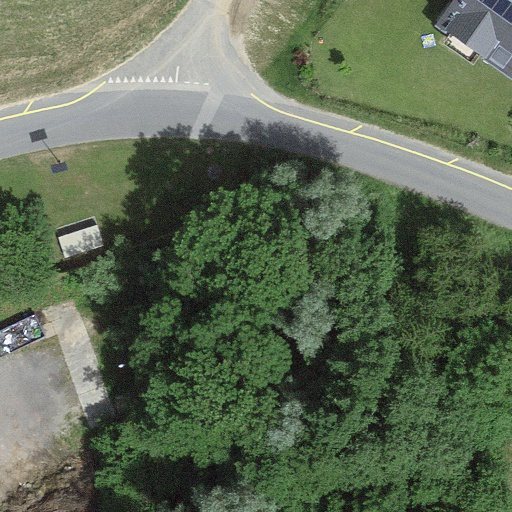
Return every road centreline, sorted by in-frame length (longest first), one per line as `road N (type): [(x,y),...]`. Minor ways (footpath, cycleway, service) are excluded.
road 1 (unclassified): [(0,131),(177,114),(465,182),(511,202)]
road 2 (track): [(223,0),(177,114)]
